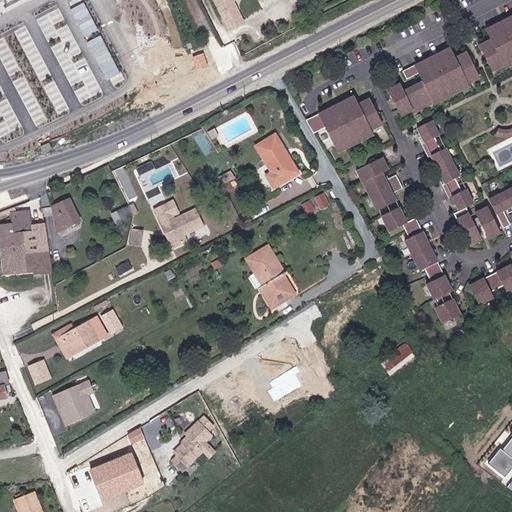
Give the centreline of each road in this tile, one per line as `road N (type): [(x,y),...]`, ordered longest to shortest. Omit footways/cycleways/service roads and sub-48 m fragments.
road 1 (secondary): [(410,0),(241,84),(38,174),(0,183)]
road 2 (residential): [(502,0),(367,67),(459,253),(485,260),(511,238)]
road 3 (residential): [(0,329),(74,511)]
